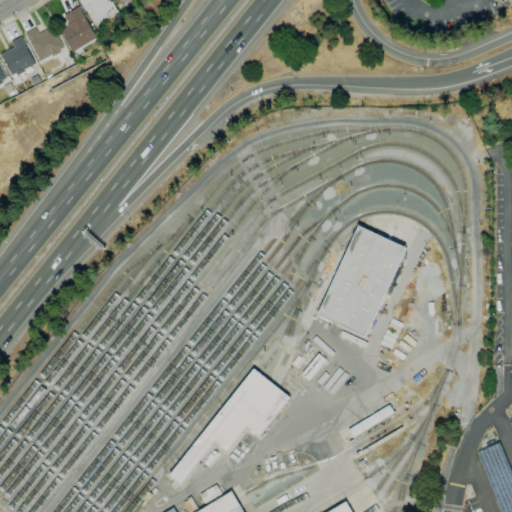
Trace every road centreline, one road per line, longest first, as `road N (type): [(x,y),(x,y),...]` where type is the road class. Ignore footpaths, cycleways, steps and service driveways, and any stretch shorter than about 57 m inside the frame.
road 1 (motorway): [(60,261),(249,92),(278,83),(458,79)]
road 2 (motorway): [(224,0),(0,279)]
road 3 (motorway): [(60,261),(269,0)]
road 4 (motorway): [(511,35),(475,53),(420,58),(385,45),(353,0)]
road 5 (motorway): [(190,0),(119,105),(95,161)]
